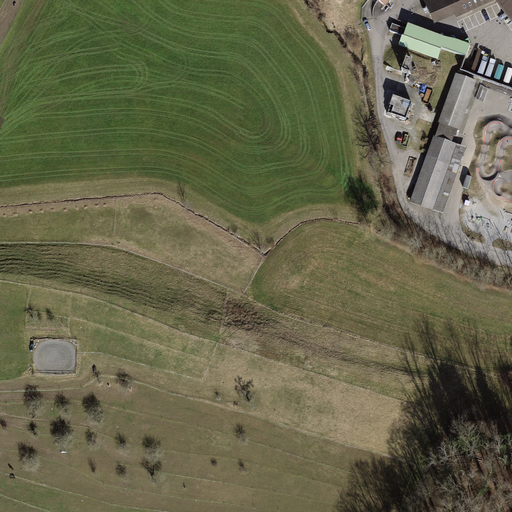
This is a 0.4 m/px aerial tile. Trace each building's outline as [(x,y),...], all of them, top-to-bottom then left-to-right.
[(511,0),(421,0),(433,26),(454,15),(456,19),(491,2),(511,29),(511,0)] [(468,47),(406,25),(402,36),(464,58),(468,47)] [(414,62),(404,59),(400,71),(410,74),(414,62)] [(456,76),(438,126),(459,133),(477,83),(456,76)] [(411,104),(393,98),(387,114),(405,121),(411,104)] [(467,150),(432,138),(409,202),(444,215),(467,150)]
